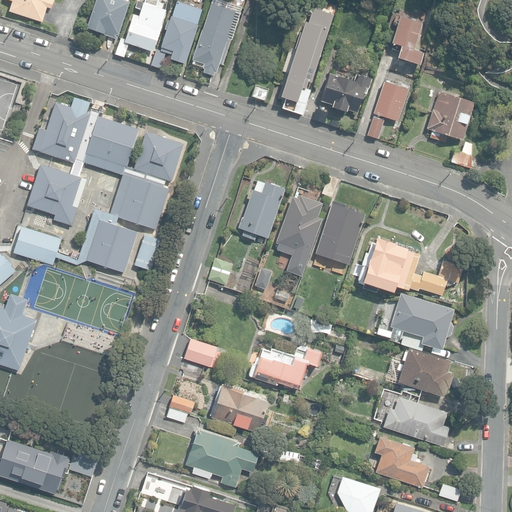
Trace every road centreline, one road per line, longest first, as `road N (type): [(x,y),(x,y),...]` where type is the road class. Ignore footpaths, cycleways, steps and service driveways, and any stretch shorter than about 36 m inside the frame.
road 1 (residential): [(232,118),(105,511)]
road 2 (tertiary): [(511,228),(429,183),(232,118)]
road 3 (residential): [(511,245),(498,306),(493,511)]
road 4 (tertiary): [(232,118),(0,42)]
